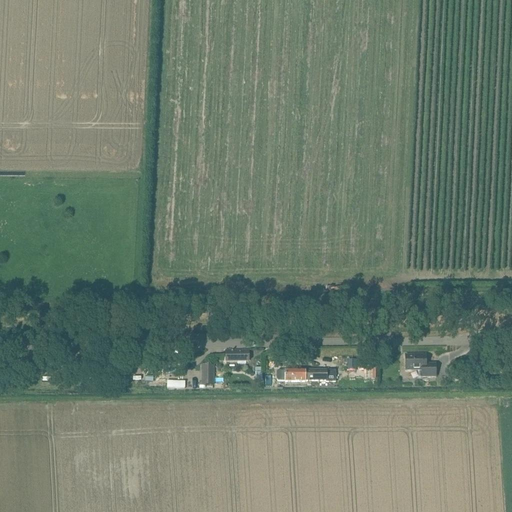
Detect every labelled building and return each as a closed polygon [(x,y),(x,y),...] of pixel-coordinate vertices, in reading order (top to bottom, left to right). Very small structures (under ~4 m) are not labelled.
[(247,363),(248,352),(226,352),(226,363),(247,363)] [(425,356),(405,356),(405,371),(421,371),(421,378),(435,378),(435,365),(425,365),(425,356)] [(357,360),(356,369),(364,369),(364,380),(374,380),(374,360),(357,360)] [(348,361),(347,374),(351,374),(351,373),(354,373),(356,373),(356,361),(353,361),(348,361)] [(145,363),(144,371),(158,372),(158,364),(145,363)] [(166,364),(166,376),(176,376),(176,364),(166,364)] [(214,366),(202,366),(202,386),(214,386),(214,366)] [(474,367),(460,367),(460,375),(474,375),(474,367)] [(278,381),(285,381),(285,382),(305,382),(305,381),(325,382),(325,383),(335,383),(335,370),(285,370),(285,371),(278,371),(277,372),(277,380),(278,381)]
